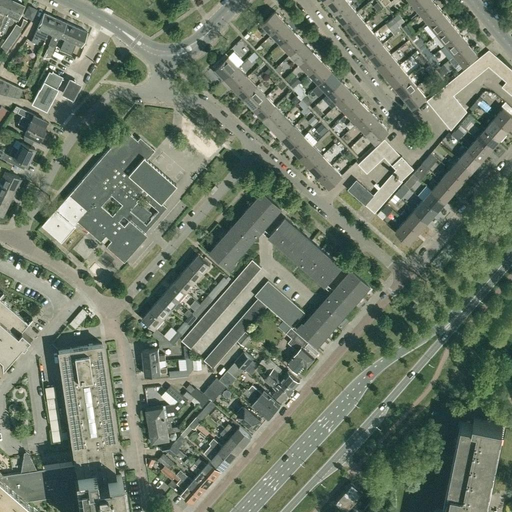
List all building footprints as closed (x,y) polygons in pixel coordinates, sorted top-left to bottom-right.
[(5,12),(11,0),(0,0),(0,26),(3,21),(2,19),(5,12)] [(14,16),(18,18),(24,3),(23,3),(24,2),(23,0),(11,0),(5,12),(2,19),(3,21),(0,26),(0,30),(4,32),(5,31),(8,24),(11,24),(13,22),(13,20),(13,19),(14,16)] [(348,0),(328,0),(326,2),(335,12),(349,1),(348,0)] [(433,0),(413,0),(412,2),(420,12),(434,1),(433,0)] [(349,1),(335,12),(343,23),(358,11),(349,1)] [(434,1),(420,12),(429,23),(443,11),(434,1)] [(32,18),(36,8),(29,5),(24,15),(32,18)] [(275,11),(262,24),(272,34),(285,21),(275,11)] [(358,11),(343,23),(352,33),(366,22),(358,11)] [(443,11),(429,23),(438,33),(452,22),(443,11)] [(44,12),(32,40),(38,43),(40,36),(45,39),(49,31),(55,17),(44,12)] [(400,24),(404,20),(400,15),(398,13),(394,17),(400,24)] [(54,33),(43,58),(48,60),(60,36),(59,36),(66,22),(55,17),(49,31),(54,33)] [(394,17),(393,17),(386,23),(385,23),(386,24),(391,31),(392,31),(398,26),(398,25),(399,25),(400,24),(394,17)] [(285,21),(272,34),(281,44),(294,31),(285,21)] [(59,36),(60,36),(66,38),(61,49),(66,51),(77,27),(66,22),(59,36)] [(366,22),(352,33),(360,44),(374,32),(366,22)] [(452,22),(438,33),(446,44),(460,32),(452,22)] [(17,36),(22,27),(16,23),(11,31),(0,45),(0,49),(5,53),(17,36)] [(408,34),(409,35),(411,37),(414,34),(415,34),(416,33),(413,30),(407,23),(406,25),(403,27),(408,34)] [(81,45),(83,40),(87,31),(77,27),(66,51),(70,53),(75,43),(81,45)] [(294,31),(281,44),(291,54),(304,41),(294,31)] [(374,32),(360,44),(369,54),(383,43),(374,32)] [(460,32),(446,44),(455,54),(469,43),(460,32)] [(418,38),(415,35),(411,38),(415,42),(420,48),(426,43),(421,37),(420,37),(418,39),(418,38)] [(304,41),(291,54),(300,63),(313,51),(304,41)] [(383,43),(369,54),(378,65),(392,53),(383,43)] [(469,43),(455,54),(464,65),(478,54),(469,43)] [(489,50),(481,56),(489,66),(497,56),(489,50)] [(313,51),(300,63),(309,73),(323,60),(313,51)] [(392,53),(378,65),(386,75),(400,64),(392,53)] [(422,55),(421,54),(415,59),(417,61),(421,65),(424,62),(426,60),(423,56),(422,55)] [(437,68),(441,66),(440,65),(439,64),(439,62),(439,60),(433,54),(428,59),(432,63),(433,64),(436,67),(437,69),(437,68)] [(229,56),(213,71),(220,78),(222,76),(225,79),(239,66),(229,56)] [(481,56),(477,60),(485,69),(489,66),(481,56)] [(497,56),(489,66),(494,69),(501,60),(497,56)] [(323,60),(309,73),(319,83),(332,70),(323,60)] [(477,60),(472,63),(480,73),(485,69),(477,60)] [(501,60),(494,69),(498,73),(506,64),(501,60)] [(472,63),(468,67),(476,76),(480,73),(472,63)] [(279,73),(284,68),(280,64),(280,65),(276,69),(278,72),(279,73)] [(400,64),(386,75),(395,86),(409,74),(400,64)] [(434,70),(430,64),(425,68),(430,74),(434,70)] [(441,66),(437,68),(440,71),(443,75),(446,72),(449,70),(444,64),(441,66)] [(506,64),(498,73),(502,77),(510,68),(506,64)] [(239,66),(225,79),(235,88),(248,76),(239,66)] [(468,67),(464,71),(471,80),(476,76),(468,67)] [(511,69),(510,68),(502,77),(507,81),(511,74),(511,69)] [(332,70),(319,83),(328,93),(341,80),(332,70)] [(61,77),(52,72),(49,71),(44,81),(40,88),(39,88),(31,102),(47,111),(53,98),(58,88),(56,87),(61,77)] [(464,71),(459,74),(467,84),(471,80),(464,71)] [(409,74),(395,86),(403,96),(418,85),(409,74)] [(459,74),(455,78),(462,87),(467,84),(459,74)] [(248,76),(235,88),(244,98),(257,85),(248,76)] [(299,83),(301,81),(296,76),(295,76),(288,82),(289,83),(294,88),(299,83)] [(0,92),(19,97),(23,89),(0,77),(0,92)] [(70,77),(62,93),(74,98),(82,83),(70,77)] [(455,78),(450,82),(458,91),(462,87),(455,78)] [(341,80),(328,93),(338,103),(351,90),(341,80)] [(284,82),(283,81),(278,85),(282,89),(287,85),(284,82)] [(507,81),(503,86),(511,94),(511,85),(507,81)] [(450,82),(437,93),(441,97),(444,102),(453,95),(458,91),(450,82)] [(299,83),(294,88),(293,88),(293,89),(294,89),(297,92),(299,94),(298,94),(298,95),(297,96),(299,97),(299,98),(301,100),(301,99),(302,99),(303,98),(307,94),(305,92),(306,90),(305,89),(299,83)] [(257,85),(244,98),(253,108),(267,95),(257,85)] [(418,85),(403,96),(412,107),(427,96),(418,85)] [(351,90),(338,103),(347,113),(360,100),(351,90)] [(437,93),(428,100),(432,105),(441,97),(437,93)] [(267,95),(253,108),(263,118),(276,105),(267,95)] [(297,96),(296,95),(295,96),(291,100),(293,102),(296,104),(299,101),(300,100),(299,98),(298,98),(298,97),(297,96)] [(453,95),(444,102),(448,106),(449,107),(458,100),(453,95)] [(311,101),(307,96),(303,99),(308,104),(311,101)] [(441,97),(432,105),(435,109),(444,102),(441,97)] [(303,108),(307,104),(302,99),(299,103),(303,108)] [(360,100),(347,113),(356,122),(369,109),(360,100)] [(458,100),(449,107),(452,111),(453,113),(462,106),(458,100)] [(474,110),(479,104),(476,101),(470,108),(473,111),(474,110)] [(444,102),(435,109),(439,114),(448,106),(444,102)] [(308,107),(308,105),(307,104),(301,110),(305,115),(310,110),(311,109),(308,107)] [(276,105),(263,118),(272,128),(285,115),(276,105)] [(1,106),(0,107),(0,111),(7,116),(10,111),(1,106)] [(448,106),(439,114),(443,118),(452,111),(449,107),(448,106)] [(462,106),(453,113),(455,115),(459,120),(467,111),(462,106)] [(45,126),(36,121),(33,120),(36,115),(20,107),(17,112),(22,114),(20,120),(21,124),(27,127),(24,132),(39,139),(42,140),(46,132),(43,131),(45,126)] [(511,114),(504,107),(494,117),(508,129),(511,124),(511,114)] [(369,109),(356,122),(366,132),(379,119),(369,109)] [(452,111),(443,118),(446,123),(455,115),(453,113),(452,111)] [(285,115),(272,128),(281,137),(295,125),(285,115)] [(455,115),(446,123),(452,129),(459,120),(455,115)] [(314,116),(308,121),(313,125),(318,120),(314,116)] [(494,117),(486,128),(499,139),(508,129),(494,117)] [(379,119),(366,132),(375,142),(389,130),(379,119)] [(333,127),(337,131),(341,126),(337,123),(333,127)] [(295,125),(281,137),(291,147),(304,134),(295,125)] [(322,125),(316,130),(321,135),(327,130),(322,125)] [(486,128),(477,138),(490,150),(499,139),(486,128)] [(176,184),(147,158),(155,149),(152,146),(140,136),(137,140),(125,129),(69,194),(43,224),(53,232),(61,239),(67,232),(77,220),(91,232),(100,241),(106,235),(111,240),(106,246),(124,261),(147,235),(144,232),(166,207),(161,202),(176,184)] [(304,134),(291,147),(300,157),(314,144),(304,134)] [(477,138),(468,148),(481,160),(490,150),(477,138)] [(385,139),(376,147),(380,152),(389,144),(385,139)] [(9,154),(6,153),(5,151),(0,148),(0,156),(2,158),(14,164),(24,169),(27,163),(27,164),(27,163),(29,163),(33,156),(31,155),(35,148),(31,146),(26,143),(23,142),(22,141),(17,150),(13,147),(9,154)] [(314,144),(300,157),(310,167),(323,154),(314,144)] [(389,144),(380,152),(385,156),(393,148),(389,144)] [(376,147),(372,151),(380,160),(385,156),(380,152),(376,147)] [(393,148),(385,156),(389,161),(397,152),(393,148)] [(468,148),(459,158),(472,170),(481,160),(468,148)] [(372,151),(367,155),(376,164),(380,160),(372,151)] [(397,152),(389,161),(393,165),(393,164),(401,156),(397,152)] [(431,152),(427,157),(432,161),(436,156),(431,152)] [(323,154),(310,167),(319,177),(332,164),(323,154)] [(367,155),(363,159),(371,168),(376,164),(367,155)] [(401,180),(414,168),(402,156),(401,156),(393,164),(393,165),(397,168),(393,172),(394,172),(395,174),(397,177),(397,176),(401,180)] [(0,158),(0,173),(3,175),(0,180),(0,182),(14,189),(20,177),(9,171),(12,165),(0,158)] [(459,158),(450,169),(463,181),(472,170),(459,158)] [(363,159),(359,164),(367,172),(371,168),(363,159)] [(332,164),(319,177),(329,187),(342,174),(332,164)] [(426,171),(420,166),(414,173),(420,178),(426,171)] [(450,169),(441,179),(454,191),(463,181),(450,169)] [(394,172),(390,176),(399,185),(402,181),(401,180),(397,176),(397,177),(395,174),(394,172)] [(414,173),(408,179),(414,185),(419,179),(416,176),(414,173)] [(390,176),(386,181),(395,189),(399,185),(390,176)] [(349,187),(348,189),(366,204),(374,194),(357,179),(349,187)] [(441,179),(432,189),(445,201),(454,191),(441,179)] [(386,181),(382,185),(391,194),(395,189),(386,181)] [(0,182),(0,197),(8,201),(14,189),(0,182)] [(403,184),(399,189),(405,194),(409,189),(403,184)] [(382,185),(378,190),(387,198),(391,194),(382,185)] [(432,189),(423,199),(436,211),(445,201),(432,189)] [(378,190),(374,194),(379,199),(383,203),(387,198),(378,190)] [(234,261),(275,215),(282,207),(278,204),(263,191),(210,251),(231,269),(236,263),(234,261)] [(374,194),(366,204),(370,208),(379,199),(374,194)] [(0,212),(2,214),(8,201),(0,197),(0,212)] [(379,199),(370,208),(375,212),(378,208),(383,203),(379,199)] [(423,199),(414,210),(427,222),(436,211),(423,199)] [(384,213),(387,215),(387,216),(390,213),(393,210),(387,204),(381,210),(384,213)] [(414,210),(405,220),(418,232),(427,222),(414,210)] [(325,285),(335,273),(342,266),(286,217),(269,236),(325,285)] [(405,220),(396,230),(410,242),(418,232),(405,220)] [(199,253),(190,263),(202,273),(211,264),(199,253)] [(251,260),(219,296),(228,304),(260,268),(251,260)] [(190,263),(182,272),(194,282),(202,273),(190,263)] [(318,346),(364,293),(371,285),(351,268),(304,323),(302,321),(297,328),(318,346)] [(182,272),(175,281),(187,291),(194,282),(182,272)] [(216,285),(221,290),(229,280),(224,276),(216,285)] [(292,327),(293,327),(306,312),(269,279),(255,295),(292,327)] [(175,281),(167,290),(179,300),(187,291),(175,281)] [(213,299),(221,290),(216,285),(208,294),(213,299)] [(167,290),(159,299),(171,309),(179,300),(167,290)] [(205,308),(213,299),(208,294),(200,303),(205,308)] [(219,296),(215,302),(224,310),(228,304),(219,296)] [(0,356),(1,358),(2,366),(1,366),(2,367),(21,345),(23,347),(27,342),(26,341),(29,337),(30,337),(21,330),(28,322),(0,297),(0,511),(126,511),(121,474),(115,475),(111,445),(117,444),(102,342),(58,349),(72,440),(75,463),(32,470),(31,463),(24,464),(25,471),(3,474),(0,471),(0,356)] [(159,299),(151,308),(163,318),(171,309),(159,299)] [(215,302),(182,340),(188,345),(191,347),(191,348),(224,310),(215,302)] [(197,317),(205,308),(200,303),(192,312),(197,317)] [(82,308),(69,323),(75,328),(88,313),(82,308)] [(151,308),(143,317),(155,328),(163,318),(151,308)] [(189,326),(197,317),(192,312),(184,321),(189,326)] [(284,320),(279,325),(287,332),(292,327),(284,320)] [(182,335),(189,326),(184,321),(176,330),(182,335)] [(182,335),(176,330),(170,338),(157,327),(153,333),(161,340),(169,339),(174,344),(182,335)] [(309,342),(293,327),(292,327),(287,332),(293,338),(289,342),(298,350),(288,362),(299,371),(305,364),(307,365),(308,364),(309,364),(312,362),(311,360),(315,356),(304,347),(309,342)] [(246,331),(238,340),(244,345),(252,336),(246,331)] [(192,357),(191,347),(188,345),(183,346),(185,358),(192,357)] [(158,348),(142,349),(144,362),(160,360),(166,359),(165,354),(159,354),(158,348)] [(235,361),(244,369),(252,359),(243,352),(235,361)] [(193,369),(192,358),(192,357),(185,358),(186,370),(169,372),(170,378),(188,375),(193,369)] [(192,358),(193,369),(201,368),(200,357),(192,358)] [(160,360),(144,362),(145,374),(167,372),(167,367),(160,368),(160,360)] [(236,378),(244,369),(235,361),(227,370),(236,378)] [(274,368),(270,372),(292,390),(300,380),(288,370),(283,376),(274,368)] [(270,372),(264,379),(274,387),(271,390),(275,393),(283,400),(292,390),(270,372)] [(217,376),(209,386),(219,394),(227,384),(217,376)] [(262,392),(255,386),(252,384),(249,388),(258,397),(274,410),(280,403),(265,389),(262,392)] [(55,385),(45,386),(50,421),(51,429),(53,442),(63,440),(55,385)] [(164,405),(156,406),(146,407),(147,409),(146,410),(146,413),(147,414),(148,419),(174,415),(176,415),(187,400),(170,385),(166,389),(177,400),(175,403),(172,403),(164,405)] [(210,399),(203,392),(196,386),(190,394),(194,397),(204,406),(210,399)] [(258,397),(249,388),(247,387),(243,391),(255,401),(252,404),(268,418),(274,410),(258,397)] [(191,400),(194,397),(190,394),(187,391),(184,394),(191,400)] [(216,404),(213,401),(210,399),(204,406),(202,408),(208,413),(216,404)] [(239,412),(237,414),(253,428),(261,419),(245,405),(244,407),(242,407),(239,411),(239,412)] [(201,421),(208,413),(202,408),(195,416),(201,421)] [(150,431),(168,427),(166,421),(175,419),(174,415),(148,419),(150,431)] [(194,429),(201,421),(195,416),(189,424),(192,427),(194,429)] [(492,511),(493,509),(486,507),(503,424),(475,418),(474,424),(462,421),(446,500),(450,500),(448,511),(436,508),(434,511),(492,511)] [(229,423),(225,428),(244,444),(251,436),(239,426),(236,429),(229,423)] [(184,437),(192,427),(189,424),(180,433),(184,437)] [(152,442),(162,440),(169,439),(168,432),(176,431),(176,430),(180,430),(179,426),(175,426),(168,427),(150,431),(151,436),(150,437),(151,440),(152,441),(152,442)] [(225,428),(221,432),(228,439),(225,442),(237,452),(244,444),(225,428)] [(213,437),(209,441),(211,443),(230,460),(237,452),(225,442),(223,445),(213,437)] [(178,447),(182,443),(177,439),(173,443),(178,447)] [(174,456),(180,449),(172,443),(163,444),(164,450),(167,450),(174,456)] [(211,443),(203,453),(210,459),(211,458),(223,468),(230,460),(211,443)] [(166,465),(169,467),(173,463),(163,453),(159,458),(166,465)] [(214,479),(221,471),(209,460),(206,464),(199,457),(195,462),(214,479)] [(207,487),(214,479),(195,462),(191,466),(198,473),(195,476),(207,487)] [(200,494),(176,473),(169,467),(166,465),(162,469),(172,478),(174,476),(179,480),(177,482),(184,489),(181,492),(193,503),(200,494)] [(192,479),(185,473),(180,468),(176,473),(200,494),(207,487),(195,476),(192,479)] [(176,482),(172,478),(168,482),(172,486),(176,482)] [(361,490),(354,483),(350,480),(342,490),(335,498),(347,509),(354,501),(363,491),(361,490)]
